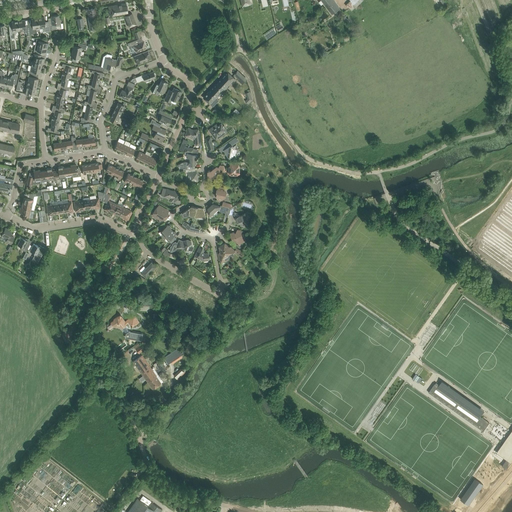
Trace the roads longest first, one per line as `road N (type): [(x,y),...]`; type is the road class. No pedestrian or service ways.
road 1 (unclassified): [(128,232),(119,255),(100,270),(70,342),(135,432),(154,482),(247,511)]
road 2 (residential): [(135,232),(151,254),(213,290),(220,285),(213,240)]
road 3 (unclassified): [(128,232),(97,219),(34,229),(5,214)]
road 4 (unclassified): [(104,151),(99,121),(117,74),(162,60)]
